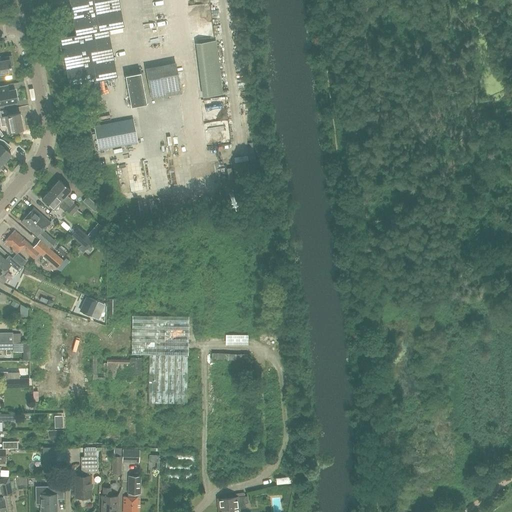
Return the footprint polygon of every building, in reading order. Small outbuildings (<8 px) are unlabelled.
[(69,0),(76,35),(60,38),(70,86),(118,77),(109,30),(124,27),(119,0),(69,0)] [(202,97),(222,94),(215,41),(195,43),(202,97)] [(11,66),(13,66),(11,56),(5,57),(5,59),(0,59),(0,74),(4,73),(6,80),(12,78),(11,72),(12,72),(11,66)] [(178,65),(148,71),(153,98),(183,92),(178,65)] [(131,107),(147,104),(141,73),(125,75),(131,107)] [(15,89),(8,90),(7,84),(0,85),(0,104),(17,101),(15,89)] [(212,149),(234,146),(229,111),(211,113),(213,123),(218,122),(220,132),(210,133),(212,149)] [(6,115),(2,116),(0,117),(2,126),(8,125),(9,132),(23,129),(20,112),(6,115)] [(99,147),(138,142),(134,117),(96,123),(99,147)] [(0,162),(2,164),(11,154),(1,144),(4,140),(0,138),(0,162)] [(51,189),(76,211),(79,207),(74,202),(74,201),(66,194),(71,189),(60,179),(51,189)] [(72,215),(76,211),(51,189),(42,199),(54,209),(58,204),(66,211),(67,210),(72,215)] [(95,212),(99,207),(96,204),(87,196),(83,201),(92,209),(95,212)] [(50,246),(55,240),(43,230),(50,222),(34,208),(22,222),(50,246)] [(94,241),(78,227),(71,236),(87,249),(94,241)] [(33,248),(15,231),(4,242),(17,253),(22,248),(28,253),(28,254),(34,259),(39,252),(57,267),(63,261),(40,240),(33,248)] [(6,260),(0,254),(0,276),(1,277),(11,265),(18,271),(22,267),(10,256),(6,260)] [(60,271),(69,261),(66,258),(57,268),(60,271)] [(104,305),(87,297),(80,311),(98,319),(104,305)] [(149,378),(187,378),(188,356),(189,316),(132,316),(132,354),(182,355),(149,355),(149,378)] [(0,342),(20,343),(20,334),(13,334),(13,332),(0,332),(0,342)] [(13,352),(23,352),(23,350),(23,343),(13,343),(13,352)] [(107,358),(107,379),(119,379),(119,378),(119,372),(130,373),(130,375),(141,375),(141,358),(130,357),(130,359),(107,358)] [(187,378),(149,378),(148,403),(187,404),(187,378)] [(0,388),(19,388),(18,379),(10,379),(0,379),(0,388)] [(43,474),(54,474),(54,448),(42,448),(43,474)] [(138,449),(122,449),(122,461),(138,462),(138,449)] [(112,455),(111,473),(121,473),(121,456),(112,455)] [(89,476),(89,472),(97,471),(96,456),(84,457),(84,464),(81,464),(82,472),(82,476),(75,476),(76,497),(77,497),(78,499),(83,499),(84,497),(91,497),(90,476),(89,476)] [(293,483),(292,474),(276,475),(277,483),(293,483)] [(140,492),(140,477),(129,476),(129,497),(124,497),(123,511),(138,511),(139,497),(138,497),(138,492),(140,492)] [(11,493),(8,478),(0,479),(0,485),(1,485),(3,495),(11,493)] [(64,499),(63,486),(49,487),(36,487),(36,504),(40,504),(40,511),(56,511),(56,500),(64,499)] [(291,494),(292,486),(276,487),(271,488),(271,495),(277,494),(283,493),(283,502),(290,502),(289,494),(291,494)] [(110,496),(110,488),(103,488),(103,496),(102,496),(101,511),(116,511),(118,497),(110,496)] [(236,497),(217,499),(218,511),(238,511),(239,509),(244,508),(244,503),(248,503),(247,496),(245,496),(244,493),(236,494),(236,497)]
